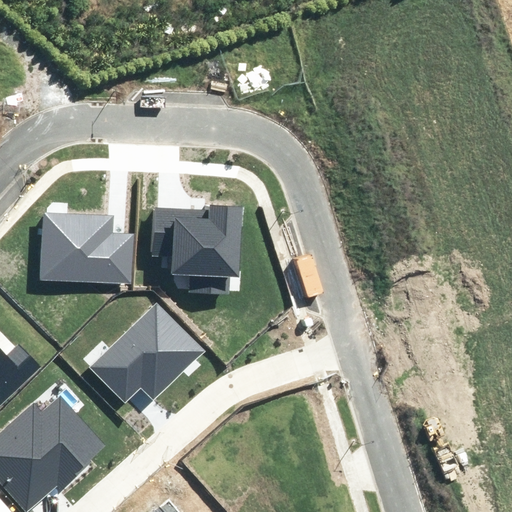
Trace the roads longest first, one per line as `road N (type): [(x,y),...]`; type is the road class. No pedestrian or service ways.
road 1 (residential): [(353,347),(301,186),(273,147),(215,128),(65,120),(0,169)]
road 2 (residential): [(110,511),(262,381),(353,347)]
road 3 (residential): [(400,511),(353,347)]
